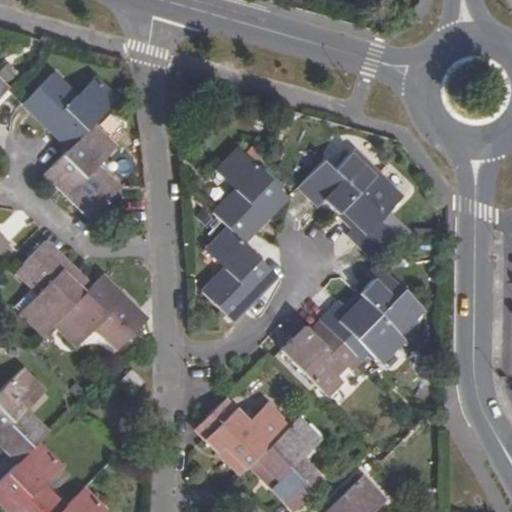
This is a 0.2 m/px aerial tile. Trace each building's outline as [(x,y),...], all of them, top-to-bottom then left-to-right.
[(43,124),(69,149),(92,125),(116,100),(94,78),(76,98),(52,74),(22,104),(43,124)] [(66,196),(89,219),(119,189),(98,167),(116,148),(92,125),(69,149),(44,175),(66,196)] [(328,205),(337,215),(378,174),(352,149),(331,170),(322,161),(296,188),(317,207),(323,200),(328,205)] [(225,229),(242,244),(264,220),(286,198),(235,150),(215,172),(234,191),(211,214),(225,229)] [(345,235),(364,254),(390,228),(381,218),(401,197),(378,174),(337,215),(344,221),(351,228),(345,235)] [(364,254),(375,264),(401,238),(390,228),(364,254)] [(218,311),(230,322),(274,276),(258,261),(242,244),(225,229),(204,252),(222,271),(200,293),(218,311)] [(18,313),(41,336),(52,325),(89,287),(66,265),(43,244),(15,272),(37,295),(18,313)] [(356,293),(397,334),(421,310),(375,264),(363,276),(369,281),(364,286),(356,293)] [(93,330),(115,351),(147,320),(110,285),(100,275),(89,287),(52,325),(75,348),(93,330)] [(317,323),(344,350),(351,358),(361,348),(372,359),(397,334),(356,293),(347,303),(342,307),(336,302),(317,323)] [(279,350),(325,397),(340,382),(334,376),(351,358),(344,350),(317,323),(311,329),(307,333),(302,327),(279,350)] [(130,368),(118,381),(131,394),(143,381),(130,368)] [(0,447),(18,465),(36,446),(46,435),(24,412),(42,394),(19,371),(0,390),(0,447)] [(218,454),(240,476),(248,468),(287,428),(264,404),(246,424),(223,401),(195,431),(218,454)] [(263,482),(293,511),(322,482),(301,460),(319,441),(296,418),(287,428),(248,468),(263,482)] [(0,505),(6,511),(59,511),(63,509),(40,486),(58,467),(36,446),(18,465),(0,481),(0,505)] [(375,511),(384,503),(360,478),(325,511),(375,511)] [(103,511),(104,511),(82,489),(63,509),(59,511),(103,511)]
